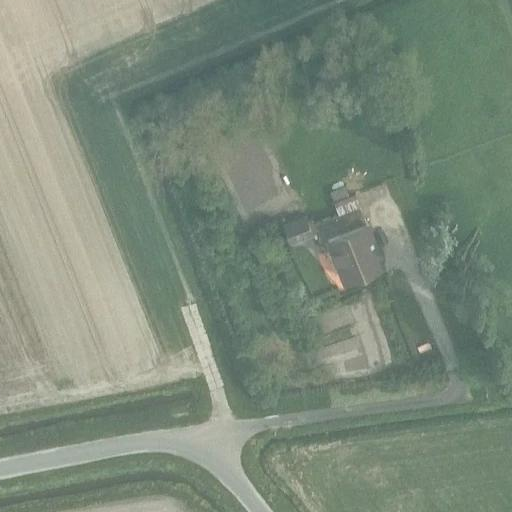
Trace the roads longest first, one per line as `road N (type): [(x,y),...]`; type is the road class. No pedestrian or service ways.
road 1 (unclassified): [(195,437),(458,399)]
road 2 (unknown): [(458,399),(388,203)]
road 3 (unclassified): [(0,469),(195,437)]
